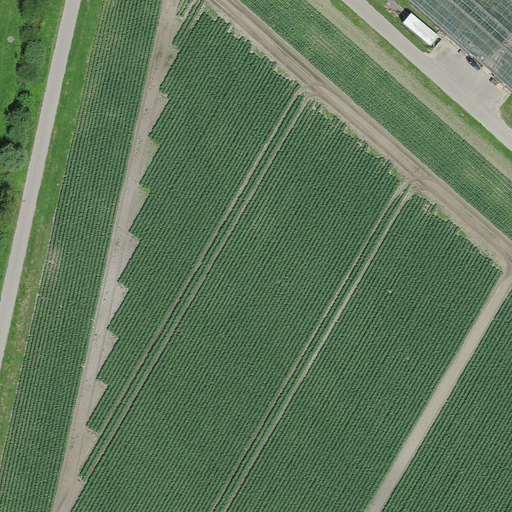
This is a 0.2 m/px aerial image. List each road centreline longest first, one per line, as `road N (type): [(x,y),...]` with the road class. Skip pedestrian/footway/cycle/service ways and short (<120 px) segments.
road 1 (track): [(0,337),(72,0)]
road 2 (track): [(511,135),(360,0)]
